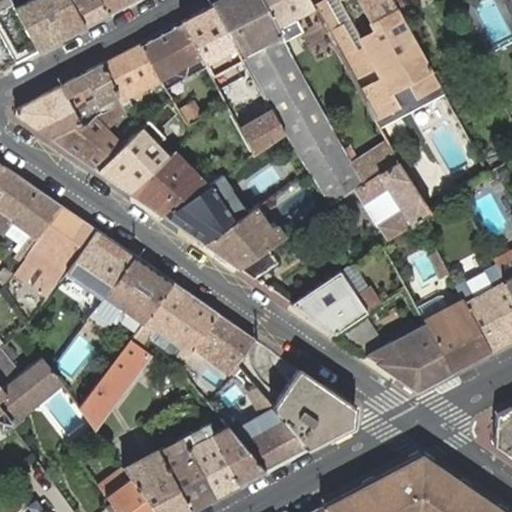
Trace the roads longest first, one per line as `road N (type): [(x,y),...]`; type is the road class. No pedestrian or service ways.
road 1 (residential): [(0,130),(419,421)]
road 2 (residential): [(0,92),(175,0)]
road 3 (residential): [(247,511),(419,421)]
